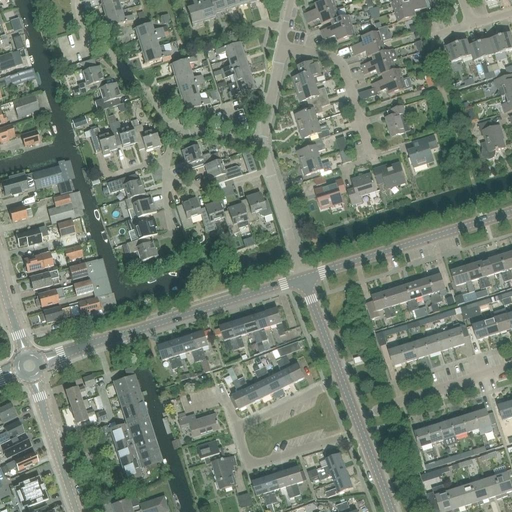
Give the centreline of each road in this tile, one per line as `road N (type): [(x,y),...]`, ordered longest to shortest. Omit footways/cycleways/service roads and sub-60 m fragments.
road 1 (tertiary): [(28,365),(303,276)]
road 2 (tertiary): [(303,276),(511,212)]
road 3 (residential): [(341,168),(371,155),(344,70),(329,58),(281,47)]
road 4 (residential): [(355,418),(511,366)]
road 5 (tertiary): [(76,511),(28,365)]
road 6 (residential): [(237,430),(254,464),(360,432)]
road 7 (residential): [(303,276),(264,148)]
road 8 (residential): [(178,126),(93,40)]
